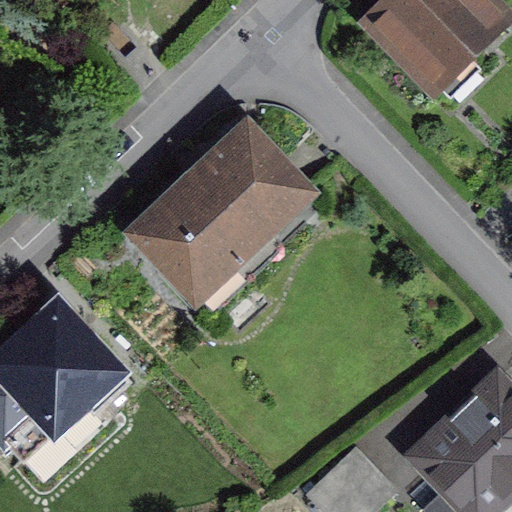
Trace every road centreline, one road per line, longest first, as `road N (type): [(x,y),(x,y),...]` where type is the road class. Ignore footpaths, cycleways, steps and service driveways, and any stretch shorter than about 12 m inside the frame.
road 1 (residential): [(511,302),(253,35)]
road 2 (residential): [(0,278),(253,35)]
